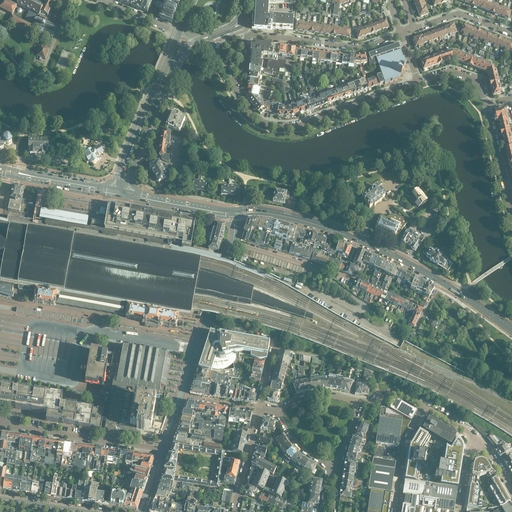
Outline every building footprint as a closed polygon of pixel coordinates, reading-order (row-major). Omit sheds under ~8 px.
[(7,0),(6,0),(3,0),(0,6),(0,7),(13,15),(17,5),(7,0)] [(40,15),(44,6),(38,4),(31,0),(13,0),(14,0),(13,0),(6,0),(7,0),(17,5),(17,4),(34,13),(39,16),(40,15)] [(46,0),(46,2),(44,6),(40,15),(47,19),(47,18),(50,19),(54,9),(54,8),(56,3),(54,3),(56,0),(55,0),(46,0)] [(141,10),(145,0),(137,0),(135,7),(141,10)] [(145,0),(141,10),(148,13),(148,12),(150,7),(151,4),(152,0),(145,0)] [(166,3),(178,8),(181,1),(177,0),(164,0),(164,2),(166,3)] [(480,0),(477,8),(482,10),(486,0),(485,0),(482,0),(483,1),(480,0)] [(486,0),(482,10),(488,12),(491,4),(491,2),(488,0),(488,1),(486,0)] [(163,10),(175,15),(176,15),(175,15),(178,9),(178,8),(166,3),(164,2),(162,1),(161,3),(165,5),(165,6),(163,5),(162,9),(163,10)] [(424,2),(415,6),(417,11),(425,9),(423,5),(425,4),(424,2)] [(252,19),(252,29),(267,30),(271,30),(272,29),(293,30),(293,17),(287,17),(287,16),(272,16),(272,17),(269,17),(269,11),(268,11),(269,4),(268,4),(257,3),(253,3),(253,13),(254,13),(253,19),(252,19)] [(491,4),(488,12),(493,13),(496,4),(494,3),(493,5),(491,4)] [(501,8),(498,15),(503,17),(507,8),(504,7),(503,9),(501,8)] [(417,11),(417,12),(419,17),(421,17),(428,15),(427,12),(431,11),(430,8),(426,9),(425,9),(417,11)] [(160,17),(173,22),(175,15),(163,10),(162,11),(160,11),(158,16),(160,17)] [(39,16),(34,13),(29,24),(33,26),(34,25),(34,26),(33,29),(53,37),(57,26),(54,25),(55,22),(47,19),(40,15),(39,16)] [(29,24),(12,15),(9,21),(30,32),(33,26),(29,24)] [(383,19),(381,20),(384,29),(389,28),(386,20),(385,20),(384,20),(383,21),(383,19)] [(372,23),(370,23),(374,33),(379,31),(376,23),(373,25),(372,23)] [(461,33),(463,34),(462,35),(465,36),(468,27),(463,25),(460,32),(461,33)] [(362,26),(360,27),(363,37),(369,35),(366,27),(363,28),(362,26)] [(452,36),(449,26),(444,28),(447,36),(449,35),(450,37),(452,36)] [(358,30),(356,30),(356,31),(355,31),(358,39),(363,37),(360,27),(357,28),(358,30)] [(468,27),(465,36),(467,37),(468,35),(471,36),(473,29),(468,27)] [(444,28),(439,30),(442,40),(444,39),(445,40),(448,39),(447,36),(444,28)] [(439,30),(433,32),(436,40),(439,39),(439,41),(442,40),(439,30)] [(479,31),(475,40),(477,41),(478,39),(481,40),(484,33),(479,31)] [(433,32),(428,34),(431,44),(434,43),(433,41),(436,40),(433,32)] [(431,44),(428,34),(423,36),(426,44),(428,43),(429,44),(431,44)] [(489,34),(485,44),(488,45),(488,43),(491,44),(494,36),(489,34)] [(423,36),(418,38),(421,47),(424,46),(423,44),(426,44),(423,36)] [(415,47),(416,47),(418,46),(419,48),(421,47),(418,38),(412,39),(415,47)] [(499,38),(496,48),(498,49),(499,47),(501,48),(504,40),(499,38)] [(251,47),(251,48),(250,53),(251,53),(250,67),(251,67),(258,69),(264,70),(266,71),(268,59),(277,61),(278,56),(279,46),(278,46),(278,47),(266,45),(265,45),(264,45),(260,45),(260,44),(253,44),(251,43),(251,47)] [(399,44),(368,55),(369,58),(370,60),(400,50),(399,44)] [(37,56),(40,58),(39,60),(41,61),(42,58),(46,59),(49,49),(41,46),(37,56)] [(279,46),(278,56),(277,61),(268,59),(266,71),(273,72),(283,75),(286,57),(288,48),(279,46)] [(288,48),(286,57),(283,75),(282,81),(281,87),(286,88),(289,88),(294,60),(294,58),(296,49),(288,48)] [(400,50),(370,60),(369,58),(370,67),(378,65),(381,75),(376,77),(379,85),(383,84),(383,83),(384,83),(385,85),(399,80),(399,79),(403,78),(402,75),(401,74),(402,70),(403,71),(407,69),(406,66),(406,65),(401,51),(400,50)] [(449,50),(443,53),(446,62),(452,59),(454,51),(452,50),(449,51),(449,50)] [(454,51),(452,59),(458,62),(462,53),(454,50),(454,51)] [(331,53),(330,61),(329,69),(331,69),(332,62),(336,63),(336,62),(337,53),(336,53),(335,53),(334,52),(333,53),(331,53)] [(443,53),(437,55),(441,64),(446,62),(443,53)] [(462,53),(458,62),(464,64),(468,55),(462,53)] [(343,54),(342,62),(341,70),(340,72),(343,72),(343,70),(344,70),(344,65),(348,65),(350,55),(348,55),(348,54),(346,54),(345,54),(343,54)] [(437,55),(431,57),(435,66),(441,64),(437,55)] [(468,55),(464,64),(470,66),(473,57),(468,55)] [(431,57),(426,59),(429,68),(435,66),(431,57)] [(473,57),(470,66),(475,68),(479,59),(473,57)] [(426,59),(421,61),(420,61),(423,70),(429,68),(426,59)] [(479,59),(475,68),(481,70),(485,62),(479,59)] [(485,62),(481,70),(487,73),(493,67),(491,66),(492,64),(485,62)] [(250,67),(249,73),(250,73),(258,75),(262,76),(263,73),(264,73),(264,74),(272,75),(275,76),(276,73),(273,72),(266,71),(264,70),(261,70),(258,69),(251,67),(251,68),(250,67)] [(493,67),(487,73),(489,79),(498,76),(496,70),(494,71),(493,67)] [(356,76),(357,77),(358,80),(362,92),(365,91),(366,91),(367,91),(367,90),(368,90),(364,79),(364,78),(360,79),(360,78),(359,75),(356,76)] [(498,76),(489,79),(490,85),(499,83),(498,76)] [(371,88),(373,88),(370,79),(370,77),(364,79),(368,90),(368,89),(369,90),(371,89),(371,88)] [(376,77),(370,79),(373,88),(375,87),(376,87),(378,87),(379,86),(379,85),(376,77)] [(268,83),(281,87),(282,81),(269,78),(268,83)] [(250,80),(249,80),(248,85),(249,86),(258,88),(259,81),(251,80),(250,80)] [(358,80),(352,82),(356,94),(357,93),(358,94),(359,93),(360,92),(362,92),(358,80)] [(355,94),(356,94),(352,82),(349,83),(348,81),(346,81),(347,84),(351,96),(353,95),(354,95),(355,95),(355,94)] [(341,86),(345,98),(347,97),(348,98),(349,97),(350,96),(351,96),(347,84),(341,86)] [(249,91),(248,94),(249,95),(258,97),(258,98),(262,100),(264,100),(265,98),(263,97),(261,96),(262,94),(263,91),(268,92),(269,88),(260,86),(260,88),(258,88),(249,86),(248,90),(249,91)] [(331,86),(328,87),(334,102),(336,101),(337,102),(338,101),(338,100),(339,100),(335,88),(332,90),(332,89),(331,86)] [(341,86),(335,88),(339,100),(340,100),(342,100),(342,99),(345,98),(341,86)] [(324,94),(325,95),(328,104),(329,104),(331,104),(331,103),(334,102),(328,87),(326,87),(328,92),(324,93),(324,94)] [(319,97),(320,98),(323,106),(325,105),(326,105),(327,105),(328,104),(325,95),(324,94),(319,96),(319,97)] [(249,97),(248,96),(247,98),(254,107),(253,110),(254,110),(257,110),(258,112),(261,115),(265,111),(273,114),(277,115),(279,105),(279,104),(266,101),(262,100),(258,98),(257,98),(249,96),(249,97)] [(313,98),(314,100),(317,108),(320,107),(322,107),(322,106),(323,106),(320,98),(319,96),(313,98)] [(308,100),(309,102),(311,110),(312,110),(313,110),(314,110),(314,109),(317,108),(314,100),(313,98),(308,100)] [(308,100),(302,102),(305,112),(306,112),(307,112),(308,112),(309,111),(311,110),(309,102),(308,100)] [(296,103),(296,104),(300,114),(301,114),(303,114),(303,113),(305,112),(302,102),(301,101),(296,103)] [(294,105),(291,105),(291,115),(292,115),(293,116),(294,116),(294,115),(295,115),(300,114),(296,104),(294,105)] [(279,105),(277,115),(278,115),(279,116),(280,116),(281,116),(285,116),(285,105),(284,105),(279,105)] [(172,111),(167,124),(165,128),(168,129),(168,128),(173,130),(174,128),(176,129),(175,130),(179,132),(180,131),(181,128),(185,119),(185,118),(181,116),(181,117),(179,117),(179,115),(174,113),(175,112),(172,111)] [(506,114),(497,116),(499,122),(508,120),(508,119),(508,120),(506,114)] [(510,125),(501,128),(502,133),(511,131),(510,125)] [(165,133),(162,132),(162,137),(161,137),(161,138),(160,139),(161,140),(161,141),(161,144),(165,144),(170,145),(171,132),(166,131),(165,133)] [(511,135),(511,131),(502,133),(503,139),(511,137),(511,135)] [(0,150),(4,148),(3,147),(6,145),(9,145),(12,143),(12,142),(9,138),(8,138),(4,140),(1,135),(0,136),(0,150)] [(511,137),(503,139),(505,145),(511,143),(511,137)] [(29,143),(29,146),(29,148),(30,148),(30,154),(36,154),(36,153),(39,154),(45,155),(45,151),(48,151),(48,144),(47,143),(47,142),(30,141),(30,143),(29,143)] [(170,145),(161,144),(160,147),(159,147),(159,149),(160,150),(159,155),(160,155),(160,156),(162,156),(162,155),(163,156),(161,159),(169,163),(169,149),(170,145)] [(91,150),(85,153),(85,154),(83,156),(87,164),(88,163),(90,162),(92,165),(98,161),(98,160),(99,159),(98,158),(100,157),(98,155),(103,152),(99,146),(92,150),(91,150)] [(159,161),(150,167),(149,169),(150,170),(152,171),(154,175),(168,168),(166,165),(162,167),(159,161)] [(169,171),(168,168),(154,175),(156,178),(156,180),(157,182),(159,182),(168,177),(165,173),(169,171)] [(192,189),(199,190),(201,182),(194,181),(192,189)] [(363,197),(362,198),(369,208),(373,205),(374,206),(381,201),(381,200),(385,197),(377,187),(379,185),(382,183),(380,181),(375,185),(375,186),(372,189),(370,186),(364,191),(365,193),(366,193),(366,194),(366,193),(367,194),(366,195),(363,197)] [(201,182),(199,190),(206,192),(206,188),(207,188),(208,183),(201,182)] [(229,185),(228,195),(235,195),(235,193),(238,193),(238,192),(239,192),(239,187),(238,187),(238,186),(229,185)] [(13,186),(9,205),(20,207),(24,188),(13,186)] [(418,189),(414,192),(414,193),(413,196),(412,199),(417,201),(421,206),(427,201),(418,189)] [(287,193),(275,191),(273,202),(285,204),(286,197),(289,198),(290,194),(287,193)] [(63,221),(63,223),(87,227),(88,219),(69,215),(65,214),(55,212),(44,210),(47,194),(42,193),(37,192),(34,210),(33,219),(45,221),(45,218),(63,221)] [(194,221),(195,219),(170,215),(116,205),(116,207),(115,210),(109,209),(108,213),(109,213),(109,216),(108,216),(108,215),(107,215),(106,222),(92,220),(91,227),(119,232),(176,242),(175,245),(182,246),(182,248),(190,250),(190,248),(191,248),(191,246),(192,242),(193,234),(195,225),(195,221),(194,221)] [(410,212),(405,215),(410,221),(415,217),(410,212)] [(396,237),(407,223),(402,220),(403,219),(397,217),(397,216),(391,217),(391,216),(386,218),(386,219),(385,219),(385,218),(381,215),(380,219),(379,219),(375,228),(395,237),(396,237)] [(0,261),(4,263),(2,275),(0,282),(14,285),(18,285),(18,288),(19,290),(28,291),(30,290),(35,291),(33,302),(35,302),(35,303),(38,303),(41,304),(42,304),(54,305),(55,304),(57,297),(58,298),(60,297),(60,293),(64,293),(65,293),(127,304),(125,315),(125,317),(126,318),(142,321),(142,323),(145,323),(147,324),(152,325),(156,325),(158,326),(161,326),(162,326),(162,324),(176,327),(177,326),(179,314),(184,315),(191,316),(200,317),(201,312),(207,298),(251,306),(251,302),(252,302),(312,321),(313,316),(254,291),(253,290),(254,287),(234,279),(215,274),(222,255),(200,250),(190,248),(190,250),(182,248),(182,247),(173,245),(172,243),(171,242),(166,241),(147,238),(91,228),(87,227),(63,223),(54,222),(47,220),(45,222),(45,223),(24,219),(8,216),(7,222),(5,235),(0,234),(0,261)] [(247,222),(245,228),(244,232),(247,233),(248,233),(249,232),(251,232),(252,228),(255,219),(252,219),(252,220),(251,220),(250,220),(249,220),(248,221),(247,222)] [(255,219),(252,228),(252,230),(254,231),(252,239),(255,240),(258,231),(258,230),(261,220),(256,219),(255,219)] [(261,220),(258,230),(258,231),(261,232),(258,241),(257,240),(256,243),(260,245),(261,242),(265,231),(268,221),(262,219),(261,220)] [(268,221),(265,231),(261,242),(265,243),(267,234),(270,235),(271,233),(271,232),(271,233),(274,223),(273,222),(274,222),(273,222),(272,222),(270,221),(270,222),(268,221)] [(271,232),(271,233),(275,234),(275,236),(277,237),(278,235),(281,224),(280,224),(274,222),(273,222),(274,223),(271,233),(271,232)] [(210,243),(209,249),(219,251),(226,225),(216,223),(214,229),(213,229),(212,233),(210,233),(209,235),(208,237),(209,238),(211,239),(210,243)] [(278,235),(277,237),(282,238),(281,239),(286,240),(287,237),(290,227),(281,224),(278,235)] [(412,224),(407,232),(401,242),(405,245),(406,244),(409,246),(416,234),(419,228),(414,224),(412,224)] [(290,227),(287,237),(286,240),(292,242),(293,239),(294,237),(297,229),(290,227)] [(294,237),(293,239),(293,242),(295,243),(296,238),(298,239),(301,230),(297,229),(294,237)] [(305,231),(303,240),(303,241),(304,242),(304,244),(302,244),(302,245),(306,246),(306,245),(307,241),(310,233),(305,231)] [(247,233),(244,232),(242,238),(242,240),(248,241),(251,232),(249,232),(248,233),(247,233)] [(310,233),(307,241),(306,245),(310,246),(310,244),(314,246),(315,244),(318,235),(310,232),(310,233)] [(416,234),(409,246),(411,248),(411,249),(415,251),(422,241),(423,239),(425,238),(425,237),(421,234),(419,237),(416,234)] [(318,235),(315,244),(314,246),(313,249),(309,260),(311,261),(311,260),(315,250),(315,249),(316,247),(316,246),(319,247),(319,246),(322,237),(318,235)] [(322,237),(319,246),(319,247),(322,248),(323,249),(324,247),(325,244),(327,238),(322,237)] [(274,248),(282,251),(284,244),(276,242),(274,248)] [(337,248),(336,252),(335,253),(339,254),(337,259),(340,260),(342,254),(345,245),(339,242),(337,248)] [(282,251),(285,252),(289,254),(292,246),(291,246),(287,245),(287,244),(286,244),(286,245),(285,245),(284,248),(283,248),(282,251)] [(342,254),(342,255),(340,260),(343,261),(345,258),(347,259),(348,257),(352,248),(345,245),(342,254)] [(430,260),(434,263),(440,253),(442,251),(441,250),(439,252),(437,251),(438,249),(432,246),(431,248),(428,246),(423,253),(427,255),(426,256),(427,256),(426,257),(430,260)] [(352,262),(358,250),(352,248),(347,260),(352,262)] [(352,262),(354,263),(353,265),(361,268),(363,264),(367,254),(358,250),(352,262)] [(440,253),(434,263),(438,266),(448,272),(452,264),(448,261),(444,258),(445,256),(440,253)] [(367,254),(363,264),(361,268),(360,269),(363,270),(365,266),(367,267),(368,266),(372,256),(367,254)] [(368,266),(367,267),(367,269),(369,266),(370,267),(369,267),(373,269),(373,268),(374,267),(377,258),(372,256),(368,266)] [(374,267),(373,268),(373,269),(373,270),(375,271),(371,280),(373,281),(372,283),(374,284),(383,261),(377,258),(374,267)] [(388,264),(383,261),(374,284),(375,285),(377,283),(381,274),(383,275),(384,273),(388,264)] [(348,264),(344,272),(345,272),(345,273),(351,275),(357,277),(357,276),(358,274),(360,269),(355,267),(348,264)] [(388,264),(384,273),(383,275),(386,276),(381,288),(384,289),(390,276),(394,266),(388,264)] [(394,266),(390,276),(384,289),(387,291),(392,279),(395,280),(396,278),(399,269),(394,266)] [(399,269),(395,280),(393,283),(397,285),(399,280),(403,271),(399,269)] [(399,280),(397,285),(400,286),(401,283),(403,284),(404,282),(407,273),(403,271),(399,280)] [(411,275),(407,284),(405,289),(407,290),(408,288),(410,289),(415,278),(411,275)] [(410,289),(410,290),(415,292),(420,280),(415,278),(410,289)] [(301,283),(289,279),(287,285),(299,289),(301,283)] [(352,290),(357,292),(358,289),(361,281),(356,279),(353,287),(352,290)] [(420,280),(415,292),(421,294),(425,283),(420,280)] [(361,281),(357,292),(358,292),(359,290),(362,292),(366,283),(361,281)] [(370,285),(366,283),(362,292),(362,293),(363,293),(365,291),(367,292),(370,286),(370,285)] [(428,288),(430,286),(426,283),(425,283),(421,294),(420,296),(423,298),(422,300),(423,300),(426,295),(427,291),(429,288),(428,288)] [(0,294),(11,298),(13,298),(13,297),(14,296),(14,295),(14,293),(13,293),(12,293),(13,288),(12,287),(12,288),(0,285),(0,294)] [(367,292),(365,297),(365,298),(369,299),(370,298),(367,297),(369,293),(371,294),(374,287),(370,285),(370,286),(367,292)] [(429,298),(434,288),(430,286),(428,288),(429,288),(427,291),(426,295),(423,300),(422,304),(425,305),(429,298)] [(371,294),(370,298),(369,298),(372,299),(374,295),(376,296),(379,289),(374,287),(371,294)] [(379,289),(376,296),(374,300),(377,301),(378,298),(378,297),(380,298),(383,291),(379,289)] [(383,291),(380,298),(378,303),(381,304),(382,302),(384,303),(388,293),(383,291)] [(60,293),(60,297),(58,298),(57,297),(55,304),(125,317),(125,315),(127,304),(66,294),(65,293),(64,293),(60,293)] [(388,293),(384,303),(383,305),(386,306),(388,302),(389,302),(392,295),(388,293)] [(396,296),(391,308),(394,309),(395,305),(397,306),(401,298),(396,296)] [(405,300),(400,311),(402,312),(404,309),(406,310),(409,302),(405,300)] [(0,303),(0,345),(76,359),(83,318),(47,312),(48,306),(44,305),(33,304),(32,309),(0,303)] [(411,311),(414,312),(421,315),(423,309),(416,306),(413,304),(411,311)] [(413,314),(412,317),(418,319),(421,315),(414,312),(411,311),(410,313),(413,314)] [(410,321),(407,319),(405,324),(408,325),(408,326),(414,328),(416,324),(410,321)] [(435,319),(432,324),(436,327),(438,327),(441,322),(435,319)] [(217,333),(211,331),(199,368),(211,372),(211,371),(218,373),(217,376),(225,377),(231,378),(236,379),(238,379),(239,378),(242,364),(244,358),(239,357),(239,354),(251,356),(251,357),(253,358),(255,359),(257,359),(259,360),(262,360),(265,360),(267,359),(269,344),(220,335),(220,337),(218,337),(218,336),(217,335),(217,333)] [(90,350),(86,372),(82,372),(81,375),(86,375),(84,384),(102,387),(101,391),(96,390),(95,393),(100,394),(100,398),(104,399),(104,402),(107,403),(108,402),(107,402),(108,401),(108,400),(110,400),(109,407),(108,412),(107,412),(106,416),(107,416),(105,429),(114,430),(119,431),(119,432),(124,433),(125,432),(136,434),(135,437),(139,438),(140,435),(141,435),(141,436),(154,438),(154,437),(157,438),(157,440),(160,440),(163,431),(161,431),(166,417),(159,416),(162,401),(163,402),(163,403),(167,403),(167,402),(168,403),(169,396),(163,395),(164,388),(168,367),(168,365),(169,365),(170,361),(169,360),(169,359),(165,358),(166,355),(155,353),(154,353),(150,352),(151,352),(150,352),(138,350),(135,350),(135,349),(134,349),(123,348),(123,351),(122,351),(118,350),(118,351),(119,351),(118,358),(117,357),(116,362),(113,361),(114,354),(115,349),(114,349),(111,349),(111,348),(109,348),(108,349),(108,350),(108,354),(90,350)] [(462,354),(450,348),(448,352),(460,358),(462,354)] [(280,351),(278,358),(289,360),(290,360),(291,360),(293,355),(293,354),(280,351)] [(278,358),(276,364),(287,366),(288,364),(289,364),(290,360),(289,360),(278,358)] [(255,360),(253,367),(263,369),(265,362),(255,360)] [(251,374),(261,376),(263,369),(253,367),(252,367),(251,374)] [(211,372),(199,368),(194,383),(206,385),(209,385),(210,380),(216,381),(216,383),(218,384),(217,386),(219,387),(219,389),(223,389),(224,383),(224,380),(225,377),(217,376),(218,373),(211,371),(211,372)] [(275,370),(273,376),(284,378),(286,372),(275,370)] [(370,371),(365,370),(363,380),(366,380),(367,375),(373,376),(370,371)] [(328,379),(327,389),(334,390),(336,381),(336,380),(337,377),(331,376),(332,373),(329,372),(328,379)] [(310,378),(310,380),(312,390),(318,389),(318,379),(319,375),(310,377),(310,378)] [(273,376),(271,383),(281,385),(282,385),(283,385),(284,378),(273,376)] [(343,381),(340,391),(349,393),(349,392),(350,392),(353,382),(355,377),(353,376),(351,380),(343,379),(343,380),(343,381)] [(303,378),(304,381),(306,391),(312,390),(310,380),(310,378),(310,377),(307,377),(306,377),(305,377),(304,378),(303,378)] [(318,379),(318,389),(327,389),(328,379),(327,379),(327,377),(323,377),(323,379),(318,379)] [(336,381),(334,390),(340,391),(343,381),(343,380),(343,378),(337,377),(336,380),(336,381)] [(208,393),(207,397),(213,397),(216,383),(216,381),(210,380),(209,385),(209,386),(208,393)] [(223,389),(221,399),(228,400),(230,390),(231,381),(224,380),(224,383),(227,384),(226,389),(223,389)] [(292,383),(296,393),(297,394),(306,392),(306,391),(304,381),(303,380),(298,381),(298,382),(292,383)] [(194,383),(192,388),(204,390),(204,396),(207,397),(208,393),(206,392),(206,389),(206,385),(194,383)] [(272,383),(270,390),(279,392),(280,392),(282,385),(281,385),(271,383),(272,383)] [(356,384),(355,393),(355,395),(361,396),(362,395),(363,385),(356,384)] [(363,385),(362,395),(368,396),(369,391),(369,390),(370,387),(369,387),(370,384),(363,384),(363,385)] [(252,390),(250,403),(254,404),(258,389),(252,387),(252,390)] [(0,404),(0,405),(0,406),(11,408),(16,409),(27,411),(32,412),(32,411),(43,413),(48,414),(47,420),(47,421),(52,422),(53,422),(101,430),(104,411),(61,405),(61,403),(62,397),(3,388),(3,392),(2,394),(2,393),(2,394),(0,393),(0,404)] [(279,392),(270,390),(267,401),(276,403),(277,403),(278,403),(279,402),(280,401),(280,400),(280,399),(279,398),(280,393),(281,394),(281,392),(280,392),(279,392)] [(395,398),(389,409),(395,412),(403,416),(411,421),(417,411),(413,408),(413,409),(401,402),(395,398)] [(187,402),(182,417),(201,420),(202,417),(200,417),(200,414),(195,413),(195,411),(195,410),(195,407),(194,407),(195,403),(187,402)] [(205,409),(206,409),(207,409),(207,412),(211,413),(215,413),(216,406),(205,404),(205,409)] [(381,407),(377,435),(373,457),(387,459),(387,461),(373,459),(368,489),(391,492),(394,470),(399,439),(401,439),(411,421),(403,416),(402,418),(389,416),(389,415),(386,413),(387,408),(381,407)] [(210,418),(211,413),(207,412),(206,412),(206,414),(202,413),(202,417),(201,420),(205,421),(205,417),(210,418)] [(225,422),(226,415),(222,415),(220,414),(218,414),(215,413),(211,413),(210,418),(220,420),(219,421),(225,422)] [(246,413),(244,421),(244,424),(247,425),(246,429),(248,429),(250,422),(252,413),(246,413)] [(195,424),(203,425),(203,421),(201,420),(182,417),(180,423),(192,424),(192,425),(194,425),(195,424)] [(225,422),(219,421),(220,420),(210,418),(210,422),(216,423),(216,426),(224,427),(225,427),(225,422)] [(263,418),(261,428),(262,428),(267,430),(270,420),(269,420),(270,419),(263,418)] [(457,423),(469,428),(471,423),(459,418),(457,423)] [(429,419),(423,429),(437,437),(436,438),(437,439),(437,440),(444,444),(445,442),(451,446),(455,439),(454,438),(456,435),(455,434),(454,433),(429,419)] [(270,420),(267,430),(273,431),(274,431),(276,422),(270,420)] [(202,429),(215,432),(223,433),(224,427),(216,426),(216,423),(210,422),(205,421),(203,421),(203,425),(202,429)] [(202,429),(203,425),(195,424),(194,425),(192,425),(192,424),(180,423),(179,428),(202,432),(202,429)] [(354,432),(354,433),(356,433),(354,437),(362,440),(362,439),(363,439),(363,437),(365,437),(365,436),(368,428),(369,426),(360,423),(358,429),(356,428),(355,431),(354,431),(354,432)] [(473,424),(473,425),(486,438),(490,433),(473,424)] [(179,428),(177,433),(186,435),(190,435),(201,437),(202,432),(179,428)] [(201,437),(205,438),(222,441),(223,433),(215,432),(202,429),(202,432),(201,437)] [(405,480),(457,487),(458,481),(460,471),(463,450),(463,449),(463,448),(463,447),(463,446),(462,445),(462,444),(461,443),(460,442),(459,441),(458,440),(457,440),(451,450),(446,448),(430,438),(419,431),(410,447),(409,453),(408,457),(405,480)] [(0,445),(0,457),(5,458),(8,440),(9,433),(2,432),(0,445)] [(235,439),(236,439),(245,442),(247,435),(242,433),(237,432),(235,432),(234,435),(236,436),(235,439)] [(8,440),(5,458),(8,459),(7,463),(15,465),(16,460),(17,460),(19,450),(21,435),(9,433),(8,440)] [(259,437),(257,442),(262,443),(264,443),(267,444),(267,440),(267,439),(267,434),(263,434),(263,435),(262,435),(263,438),(259,437)] [(490,436),(487,438),(489,440),(494,447),(503,441),(502,440),(491,434),(490,436)] [(28,436),(21,435),(19,450),(25,451),(28,436)] [(173,444),(182,445),(220,451),(221,445),(204,443),(205,438),(201,437),(190,435),(189,441),(185,440),(175,438),(174,440),(173,444)] [(283,435),(275,440),(273,442),(276,447),(278,445),(280,449),(288,442),(287,440),(283,435)] [(34,437),(28,436),(25,451),(31,452),(32,447),(34,437)] [(37,457),(40,438),(34,437),(32,447),(30,462),(36,463),(37,457)] [(349,446),(349,447),(359,450),(360,450),(362,451),(366,440),(363,439),(362,439),(362,440),(354,437),(353,437),(352,437),(353,437),(351,441),(350,443),(349,447),(349,446)] [(44,453),(46,439),(40,438),(37,457),(43,458),(44,453)] [(46,439),(44,453),(48,454),(50,454),(51,451),(53,440),(46,439)] [(234,445),(234,446),(243,448),(245,442),(236,439),(235,439),(234,443),(234,445)] [(55,466),(56,460),(57,452),(59,441),(54,440),(53,440),(51,451),(50,455),(50,459),(49,465),(55,466)] [(63,457),(64,449),(64,448),(65,442),(64,442),(59,441),(57,452),(56,460),(55,464),(61,465),(63,457)] [(503,441),(494,447),(501,456),(508,452),(508,451),(505,446),(508,444),(503,441)] [(64,449),(63,457),(69,457),(70,452),(71,443),(65,442),(64,448),(64,449)] [(288,442),(280,449),(279,449),(284,456),(285,455),(292,448),(288,443),(288,442)] [(77,450),(76,453),(74,468),(80,469),(82,453),(84,445),(78,444),(77,450)] [(224,458),(225,451),(220,451),(182,445),(173,444),(161,480),(181,483),(182,483),(182,486),(188,487),(197,488),(197,485),(208,487),(210,487),(219,489),(220,482),(221,476),(222,472),(222,470),(222,467),(223,464),(223,461),(224,458)] [(90,446),(84,445),(82,453),(80,469),(80,470),(86,471),(90,446)] [(232,445),(231,448),(233,448),(232,451),(228,450),(227,452),(234,453),(235,452),(242,454),(243,448),(234,446),(234,445),(232,445)] [(92,472),(95,456),(96,447),(90,446),(86,471),(92,472)] [(256,447),(254,455),(265,458),(267,450),(266,450),(266,447),(263,447),(260,448),(256,447)] [(349,447),(347,454),(357,457),(362,458),(363,454),(359,453),(360,450),(359,450),(349,447)] [(292,448),(285,455),(283,457),(287,460),(286,461),(288,463),(290,461),(291,460),(291,461),(298,453),(292,448)] [(109,449),(107,462),(113,463),(115,450),(109,449)] [(121,451),(115,450),(113,463),(119,464),(120,461),(120,460),(121,451)] [(134,453),(127,452),(126,462),(132,463),(132,462),(133,462),(134,453)] [(508,452),(501,456),(506,464),(507,467),(511,464),(511,456),(511,457),(508,452)] [(142,454),(134,453),(133,462),(141,463),(142,454)] [(298,453),(291,461),(291,460),(290,461),(293,464),(293,465),(296,467),(297,466),(303,457),(298,453)] [(152,465),(155,457),(142,454),(141,463),(152,465)] [(345,461),(356,463),(361,464),(362,458),(357,457),(347,454),(345,461)] [(254,456),(252,464),(253,465),(273,476),(277,468),(265,462),(266,459),(265,458),(261,457),(259,459),(255,457),(254,456)] [(303,457),(297,466),(296,467),(300,470),(300,469),(303,471),(304,470),(309,461),(303,457)] [(229,463),(228,466),(238,468),(240,462),(238,462),(233,460),(224,458),(223,461),(229,463)] [(309,461),(304,470),(312,474),(314,475),(317,471),(314,469),(317,465),(309,461)] [(345,461),(344,468),(355,470),(357,470),(358,463),(356,463),(345,461)] [(509,503),(491,472),(490,470),(487,465),(487,464),(486,463),(485,462),(484,462),(483,461),(482,461),(481,461),(480,461),(479,461),(478,461),(477,462),(476,462),(475,463),(474,464),(473,465),(473,466),(473,467),(473,468),(467,507),(481,509),(488,508),(488,509),(501,507),(509,503)] [(132,467),(140,469),(150,471),(152,465),(141,463),(133,462),(132,462),(132,463),(132,467)] [(228,469),(227,471),(237,474),(238,468),(228,466),(223,464),(222,467),(228,469)] [(267,503),(282,510),(284,506),(285,504),(287,501),(281,499),(285,488),(286,488),(288,483),(287,483),(278,479),(272,492),(264,489),(270,475),(262,472),(260,476),(258,475),(260,470),(251,466),(247,485),(259,490),(263,492),(265,493),(270,495),(269,498),(267,503)] [(134,474),(136,475),(147,479),(149,472),(150,472),(150,471),(140,469),(132,467),(129,467),(128,471),(128,473),(130,473),(132,474),(134,474)] [(344,468),(343,475),(354,477),(355,470),(344,468)] [(226,473),(225,477),(236,479),(237,474),(227,471),(222,470),(222,472),(226,473)] [(130,478),(131,481),(145,485),(147,479),(136,475),(134,474),(132,474),(131,477),(130,478)] [(5,479),(3,489),(11,490),(13,480),(14,476),(12,475),(9,475),(9,477),(5,476),(5,479)] [(342,482),(353,484),(362,485),(362,482),(355,481),(355,480),(354,480),(355,477),(354,477),(343,475),(342,482)] [(13,480),(11,490),(20,491),(21,482),(22,477),(14,476),(13,480)] [(33,484),(31,493),(37,494),(39,485),(39,483),(36,482),(36,477),(34,476),(33,482),(33,484)] [(220,482),(223,483),(234,485),(236,479),(225,477),(221,476),(220,482)] [(82,500),(82,501),(88,502),(90,492),(92,482),(92,478),(86,477),(85,482),(84,491),(82,500)] [(125,488),(130,489),(130,490),(132,490),(143,493),(145,485),(131,481),(130,478),(128,477),(126,484),(127,484),(125,488)] [(309,487),(311,487),(321,488),(322,481),(314,480),(314,478),(313,478),(310,477),(309,481),(310,481),(310,483),(309,483),(308,486),(309,487)] [(76,493),(75,500),(77,500),(82,501),(82,500),(84,491),(85,482),(78,480),(77,487),(76,493)] [(161,480),(159,486),(180,489),(181,483),(161,480)] [(457,487),(405,480),(403,495),(405,495),(417,497),(440,500),(455,502),(457,487)] [(58,488),(56,497),(62,498),(63,489),(64,481),(62,481),(61,484),(60,489),(58,488)] [(90,492),(88,502),(89,502),(90,502),(90,503),(91,503),(95,503),(97,492),(99,483),(92,482),(90,492)] [(342,482),(341,489),(352,491),(353,488),(361,489),(362,485),(353,484),(342,482)] [(46,484),(44,495),(51,496),(53,484),(46,483),(46,484)] [(181,483),(180,489),(180,491),(187,492),(188,487),(182,486),(182,483),(181,483)] [(39,485),(37,494),(44,495),(46,484),(42,484),(42,486),(39,485)] [(247,485),(244,494),(251,497),(253,492),(257,494),(259,490),(247,485)] [(69,491),(67,499),(75,500),(76,493),(77,487),(73,486),(72,489),(69,488),(69,490),(69,491)] [(185,504),(184,511),(194,511),(196,503),(197,503),(199,488),(197,488),(188,487),(186,504),(185,504)] [(308,494),(309,494),(320,496),(321,488),(311,487),(309,487),(308,491),(309,492),(308,494)] [(341,489),(340,496),(341,496),(341,497),(347,498),(351,498),(354,498),(354,494),(351,494),(352,491),(341,489)] [(111,490),(111,495),(109,506),(124,508),(127,499),(128,493),(111,490)] [(127,499),(124,508),(136,510),(137,510),(143,493),(132,490),(129,500),(127,499)] [(387,511),(390,494),(370,491),(369,495),(366,511),(387,511)] [(97,492),(95,503),(100,504),(101,504),(102,505),(104,494),(97,492)] [(259,500),(267,503),(269,498),(263,496),(265,493),(263,492),(261,495),(259,500)] [(104,494),(102,505),(109,506),(111,495),(104,494)] [(307,504),(308,504),(318,506),(320,496),(309,494),(308,494),(307,494),(306,498),(308,498),(307,504)] [(453,511),(455,502),(417,497),(405,495),(404,505),(411,506),(410,510),(415,510),(414,511),(453,511)] [(155,497),(154,502),(150,511),(158,511),(160,498),(155,497)] [(176,511),(177,506),(178,500),(172,500),(172,502),(171,503),(170,511),(176,511)] [(170,511),(171,503),(165,502),(163,511),(170,511)] [(178,506),(176,511),(184,511),(185,504),(181,503),(178,503),(178,506)] [(197,506),(195,511),(203,511),(204,507),(199,507),(200,503),(197,503),(197,506)] [(302,505),(301,511),(317,511),(318,506),(308,504),(307,504),(301,503),(300,505),(302,505)] [(511,511),(511,507),(509,503),(501,507),(503,511),(511,511)]
